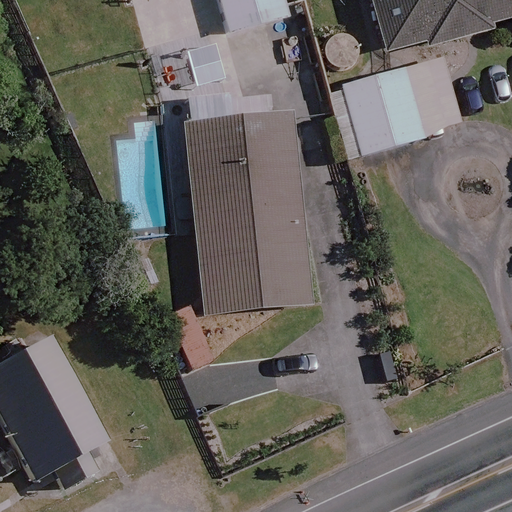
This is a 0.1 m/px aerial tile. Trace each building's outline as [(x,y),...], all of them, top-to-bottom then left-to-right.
[(287,23),(280,0),(217,0),(228,39),(287,23)] [(511,0),(368,0),(384,56),(425,45),(426,51),(492,33),(490,27),(511,20),(511,0)] [(442,62),(341,90),(359,157),(461,129),(442,62)] [(288,116),(180,129),(203,319),(311,306),(288,116)] [(108,449),(51,347),(0,374),(0,436),(31,492),(108,449)] [(283,423),(267,376),(215,393),(230,440),(283,423)]
